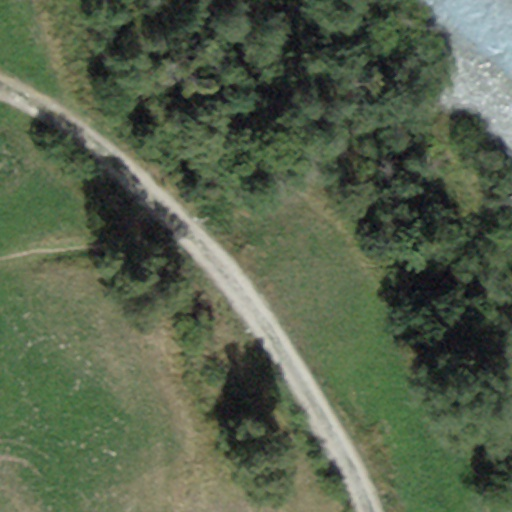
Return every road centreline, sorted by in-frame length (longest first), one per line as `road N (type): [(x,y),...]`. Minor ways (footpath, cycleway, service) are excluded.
road 1 (track): [(369,511),(274,337),(202,243)]
road 2 (track): [(202,243),(131,173),(0,87)]
